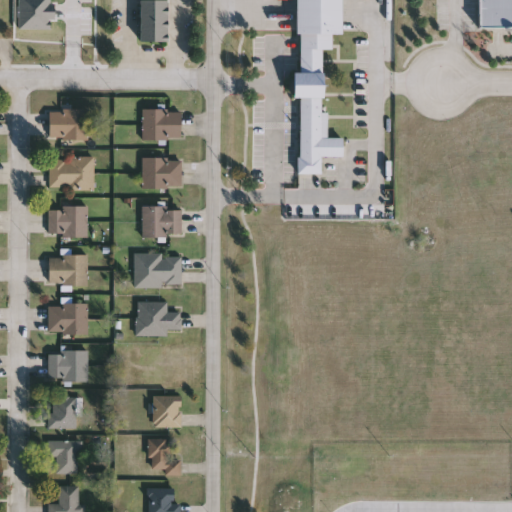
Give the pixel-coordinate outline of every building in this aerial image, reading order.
[(49,19),(49,28),(17,29),(17,0),(48,0),(48,3),(53,3),(53,19),(49,19)] [(140,42),(140,0),(168,0),(168,42),(140,42)] [(300,173),(300,97),(293,97),(293,72),(298,72),(298,0),(341,0),(341,33),(332,33),(332,49),(323,49),(323,112),(327,112),(327,138),(343,138),(343,156),(321,156),(321,173),(300,173)] [(511,0),(511,28),(480,28),(480,0),(511,0)] [(90,140),(50,140),(50,109),(90,109),(90,140)] [(143,110),(181,110),(181,139),(143,139),(143,110)] [(50,158),(95,158),(95,189),(50,189),(50,158)] [(182,188),(143,188),(143,158),(182,158),(182,188)] [(88,206),(88,237),(50,237),(50,206),(88,206)] [(143,206),(182,206),(182,237),(143,237),(143,206)] [(135,253),(182,253),(182,288),(135,288),(135,253)] [(50,285),(50,254),(88,254),(88,285),(50,285)] [(137,336),(137,301),(168,302),(168,312),(182,312),(182,330),(169,330),(169,336),(137,336)] [(88,334),(50,334),(50,304),(88,304),(88,334)] [(88,352),(89,381),(50,381),(50,352),(88,352)] [(77,429),(51,428),(51,397),(77,397),(77,429)] [(181,397),(181,428),(154,428),(154,397),(181,397)] [(181,476),(165,476),(165,470),(151,470),(151,440),(174,440),(174,461),(181,461),(181,476)] [(49,457),(49,441),(80,441),(80,474),(58,474),(58,457),(49,457)] [(60,504),(60,486),(80,486),(80,504),(87,504),(87,511),(50,511),(50,505),(60,504)] [(181,511),(148,511),(148,489),(176,489),(176,503),(181,503),(181,511)]
